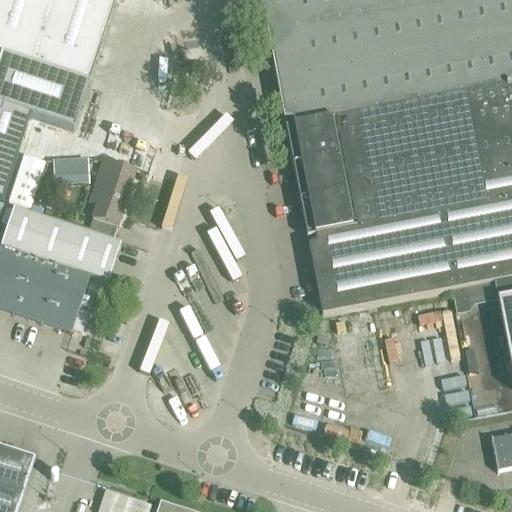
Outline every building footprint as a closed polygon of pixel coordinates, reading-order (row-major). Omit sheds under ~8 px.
[(89,88),(117,0),(0,0),(0,59),(1,60),(89,88)] [(511,0),(259,0),(262,13),(273,69),(280,105),(283,124),(292,122),(294,130),(285,132),(293,174),(307,242),(315,241),(317,251),(309,252),(318,299),(322,321),(373,310),(451,295),(456,319),(469,317),(474,310),(488,306),(502,380),(511,377),(511,0)] [(74,134),(89,88),(1,60),(0,63),(0,110),(31,120),(51,127),(74,134)] [(0,204),(3,206),(31,120),(0,110),(0,204)] [(23,162),(7,209),(13,211),(15,212),(29,216),(44,169),(23,162)] [(94,188),(88,207),(96,210),(88,235),(113,244),(136,175),(102,164),(94,188)] [(88,168),(53,169),(54,192),(89,191),(88,168)] [(109,287),(119,254),(121,247),(13,212),(1,252),(0,254),(0,315),(70,339),(89,281),(109,287)] [(348,442),(353,423),(331,417),(326,436),(348,442)] [(511,474),(511,439),(491,444),(498,478),(511,474)] [(0,511),(17,511),(33,466),(0,455),(0,511)] [(149,511),(150,510),(106,495),(99,511),(149,511)]
